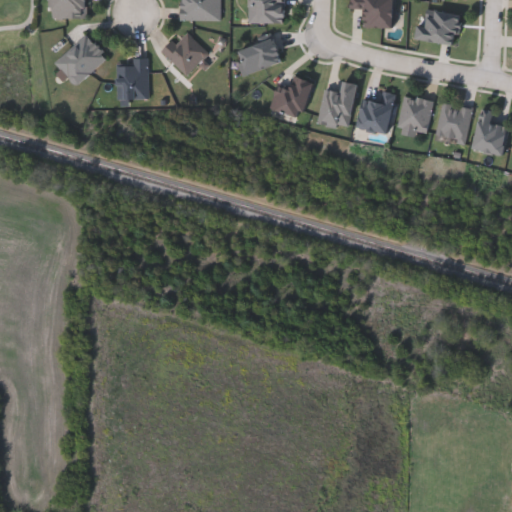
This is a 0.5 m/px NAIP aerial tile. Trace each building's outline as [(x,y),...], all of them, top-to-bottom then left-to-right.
[(87,0),(87,18),(53,18),(53,0),(87,0)] [(221,0),(221,20),(182,20),(182,0),(221,0)] [(248,22),(248,0),(287,0),(287,22),(248,22)] [(396,0),(396,27),(363,27),(363,9),(352,9),(352,0),(396,0)] [(419,39),(423,9),(462,14),(458,45),(419,39)] [(208,53),(186,75),(163,51),(185,29),(208,53)] [(56,64),(86,34),(108,56),(78,86),(56,64)] [(284,62),(244,75),(236,50),(275,37),(284,62)] [(148,58),(148,99),(117,99),(117,63),(133,63),(133,58),(148,58)] [(314,81),(303,118),(270,108),(278,83),(290,87),(294,75),(314,81)] [(325,88),(343,91),(345,81),(358,83),(350,129),(319,123),(325,88)] [(396,93),(389,133),(359,128),(364,97),(377,99),(379,90),(396,93)] [(435,140),(442,102),(472,107),(466,145),(435,140)] [(510,126),(505,155),(474,150),(481,108),(494,111),(492,123),(510,126)]
